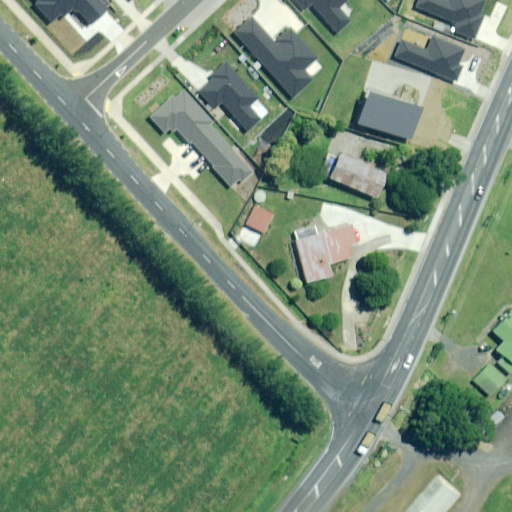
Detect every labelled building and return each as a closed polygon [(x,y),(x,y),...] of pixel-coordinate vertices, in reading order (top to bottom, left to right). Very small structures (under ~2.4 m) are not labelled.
[(34,0),(37,3),(32,8),(50,27),(72,6),(89,24),(107,7),(100,0),(34,0)] [(295,0),(304,9),(310,3),(337,32),(350,19),(338,7),(344,0),(295,0)] [(443,0),(418,0),(415,8),(457,26),(454,32),(473,40),(483,16),(479,14),(485,1),(482,0),(449,0),(449,2),(443,0)] [(251,16),(233,32),(294,96),(312,79),(303,69),(316,56),(290,29),(276,42),(251,16)] [(402,39),(395,56),(457,82),(463,67),(458,65),(464,49),(434,36),(428,50),(402,39)] [(212,80),(199,92),(213,108),(220,102),(247,131),(261,118),(249,105),(258,97),(226,63),(210,78),(212,80)] [(213,122),(184,91),(177,97),(174,95),(151,117),(165,132),(171,126),(188,143),(191,140),(234,186),(252,169),(210,125),(213,122)] [(370,93),(358,124),(412,139),(423,108),(370,93)] [(337,157),(327,153),(318,173),(376,200),(388,173),(340,151),(337,157)] [(274,214),(254,203),(243,224),(264,235),(274,214)] [(327,266),(345,261),(346,269),(363,265),(361,258),(353,221),(316,229),(315,223),(291,229),(304,285),(330,279),(327,266)] [(511,308),(490,331),(501,342),(493,350),(501,357),(495,363),(508,375),(511,370),(511,308)] [(504,380),(488,364),(472,380),(488,396),(504,380)] [(441,511),(462,488),(443,471),(407,511),(441,511)]
